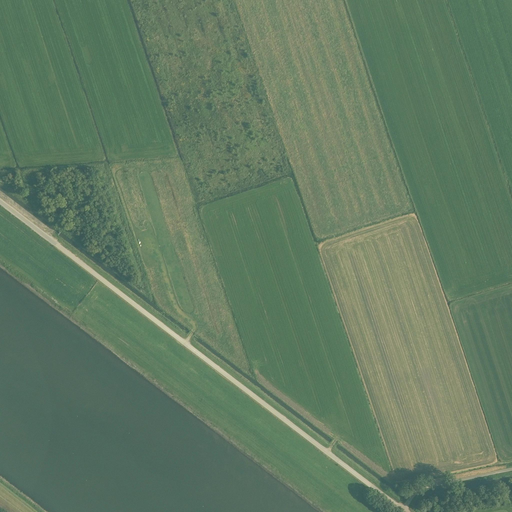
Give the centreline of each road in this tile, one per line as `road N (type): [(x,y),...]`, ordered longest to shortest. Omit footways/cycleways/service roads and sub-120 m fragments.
road 1 (unclassified): [(402,508),(0,201)]
road 2 (unclassified): [(402,508),(422,488),(511,469)]
